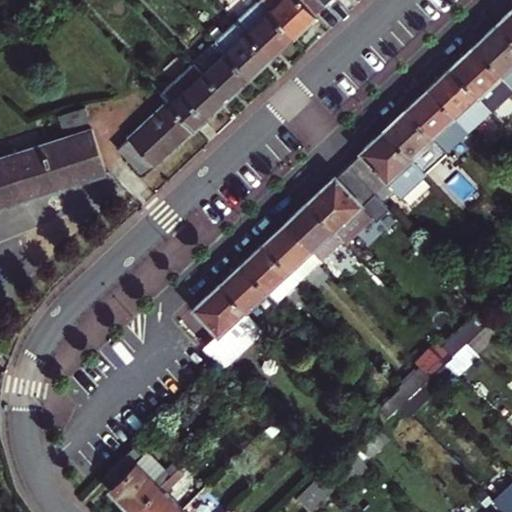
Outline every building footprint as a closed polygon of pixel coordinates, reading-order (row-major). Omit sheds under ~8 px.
[(260,0),(256,0),(236,19),(272,57),(295,36),(260,0)] [(326,6),(320,0),(260,0),(295,36),(318,15),(317,14),(326,6)] [(511,9),(499,22),(511,36),(511,9)] [(215,39),(251,77),(272,57),(236,19),(215,39)] [(511,84),(511,36),(499,22),(475,45),(511,84)] [(229,97),(251,77),(215,39),(193,59),(229,97)] [(511,93),(511,84),(475,45),(452,67),(493,111),(494,111),(511,93)] [(229,97),(193,59),(161,90),(165,95),(171,101),(196,128),(229,97)] [(471,131),(493,111),(452,67),(449,69),(430,87),(471,130),(471,131)] [(161,99),(165,95),(161,90),(157,86),(152,90),(161,99)] [(471,130),(430,87),(408,107),(449,150),(471,130)] [(146,175),(196,128),(171,101),(120,148),(146,175)] [(84,105),(57,114),(62,127),(89,118),(84,105)] [(426,172),(449,150),(408,107),(385,129),(426,172)] [(0,204),(105,171),(92,127),(7,155),(5,149),(0,150),(0,204)] [(429,175),(426,172),(385,129),(361,151),(363,154),(351,165),(377,193),(385,202),(397,191),(404,198),(429,175)] [(377,193),(351,165),(339,176),(336,174),(309,200),(335,228),(337,230),(365,204),(377,193)] [(335,228),(309,200),(287,220),(314,248),(335,228)] [(337,230),(345,239),(351,245),(379,218),(365,204),(337,230)] [(291,269),(314,248),(287,220),(265,241),(291,269)] [(335,228),(314,248),(324,259),(345,239),(337,230),(335,228)] [(270,289),(291,269),(265,241),(248,258),(244,261),(270,289)] [(291,269),(302,281),(324,259),(314,248),(291,269)] [(270,289),(244,261),(221,282),(247,310),(270,289)] [(270,289),(281,300),(302,281),(291,269),(270,289)] [(222,333),(247,310),(221,282),(194,308),(218,334),(205,346),(220,361),(225,366),(240,352),(237,349),(222,333)] [(247,310),(262,325),(267,320),(264,316),(281,300),(270,289),(247,310)] [(262,325),(247,310),(222,333),(237,349),(262,325)] [(469,339),(487,323),(476,313),(458,330),(468,341),(469,339)] [(456,371),(479,350),(469,339),(468,341),(453,355),(447,361),(456,371)] [(435,391),(456,371),(447,361),(432,375),(430,377),(426,381),(435,391)] [(426,381),(430,377),(419,366),(399,385),(410,396),(426,381)] [(413,412),(435,391),(426,381),(410,396),(403,402),(413,412)] [(391,433),(413,412),(403,402),(389,416),(381,423),(391,433)] [(121,456),(103,474),(113,484),(107,490),(128,511),(131,511),(175,471),(176,470),(171,464),(165,470),(147,451),(142,455),(132,445),(121,456)] [(176,470),(175,471),(131,511),(180,511),(183,509),(166,491),(182,475),(176,470)] [(298,498),(311,511),(318,511),(338,494),(321,477),(298,498)]
